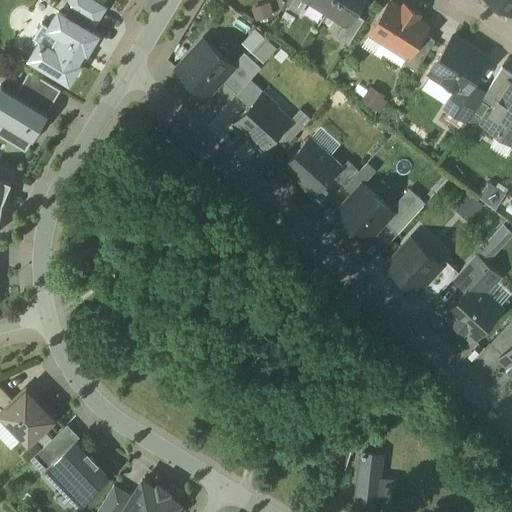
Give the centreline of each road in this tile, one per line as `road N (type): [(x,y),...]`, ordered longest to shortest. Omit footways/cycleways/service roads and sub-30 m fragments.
road 1 (residential): [(511,434),(117,79)]
road 2 (residential): [(117,79),(49,209),(38,276),(43,325)]
road 3 (residential): [(43,325),(103,411),(216,489)]
